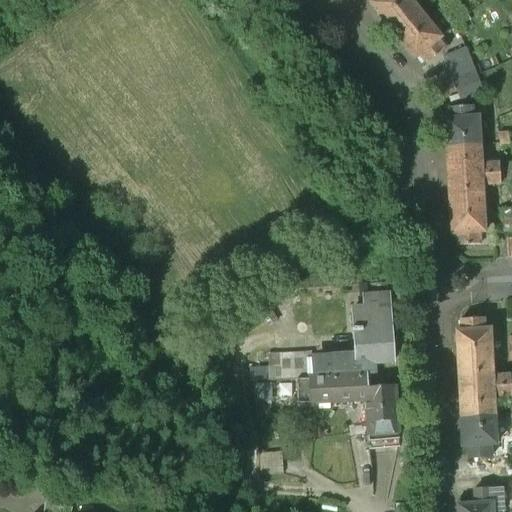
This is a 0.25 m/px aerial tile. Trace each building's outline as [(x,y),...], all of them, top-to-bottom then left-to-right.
[(410,0),(374,0),(370,3),(392,31),(418,10),(410,0)] [(418,10),(392,31),(414,59),(419,55),(426,64),(445,49),(438,39),(440,37),(418,10)] [(465,48),(443,57),(461,102),(483,94),(465,48)] [(472,107),(448,108),(448,119),(444,120),(446,148),(479,145),(478,117),(472,118),(472,107)] [(479,145),(446,148),(447,177),(499,174),(498,163),(480,164),(479,145)] [(499,174),(447,177),(449,205),(483,203),(481,186),(500,185),(499,174)] [(483,203),(449,205),(451,234),(456,234),(456,245),(481,243),(480,232),(484,232),(483,203)] [(511,206),(502,209),(505,223),(511,222),(511,206)] [(357,330),(387,328),(386,301),(348,303),(349,330),(357,330)] [(484,318),(460,320),(460,331),(485,329),(484,318)] [(387,328),(357,330),(359,355),(360,375),(369,375),(368,363),(380,362),(389,362),(387,328)] [(460,331),(456,331),(457,359),(491,357),(489,329),(485,329),(460,331)] [(296,350),(298,379),(312,378),(311,358),(311,349),(296,350)] [(253,382),(298,379),(296,350),(274,351),(275,366),(252,367),(253,382)] [(359,355),(331,357),(330,377),(360,375),(359,355)] [(311,358),(312,378),(330,377),(331,357),(311,358)] [(491,357),(457,359),(459,389),(510,386),(509,375),(492,376),(491,357)] [(368,363),(369,375),(381,374),(380,362),(368,363)] [(382,388),(381,374),(369,375),(370,389),(382,388)] [(360,375),(330,377),(329,401),(337,401),(337,392),(361,389),(360,375)] [(382,388),(370,389),(369,375),(360,375),(361,389),(362,399),(363,422),(393,420),(391,387),(382,388)] [(299,403),(329,401),(330,377),(312,378),(298,379),(299,403)] [(510,386),(459,389),(461,418),(494,416),(493,398),(510,397),(510,386)] [(337,401),(362,399),(361,389),(337,392),(337,401)] [(494,416),(461,418),(462,446),(467,446),(467,457),(491,456),(490,444),(496,444),(494,416)] [(393,420),(363,422),(365,451),(395,449),(393,420)] [(263,470),(285,469),(285,449),(262,450),(263,470)] [(500,488),(488,489),(489,501),(491,501),(491,507),(501,506),(500,488)] [(488,489),(473,489),(474,497),(463,497),(463,503),(458,503),(458,511),(491,511),(491,507),(491,501),(489,501),(488,489)]
